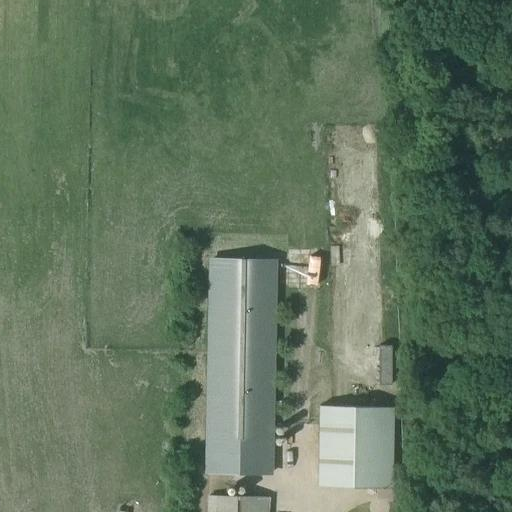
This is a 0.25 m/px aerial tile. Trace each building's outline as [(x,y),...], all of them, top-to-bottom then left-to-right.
[(347,200),(343,220),(363,223),(367,203),(347,200)] [(211,260),(208,473),(271,474),(274,261),(211,260)] [(367,309),(367,287),(344,286),(344,309),(367,309)] [(358,387),(374,383),(371,370),(355,373),(358,387)] [(320,406),(318,486),(388,487),(390,407),(320,406)] [(208,501),(207,511),(268,511),(269,502),(208,501)]
